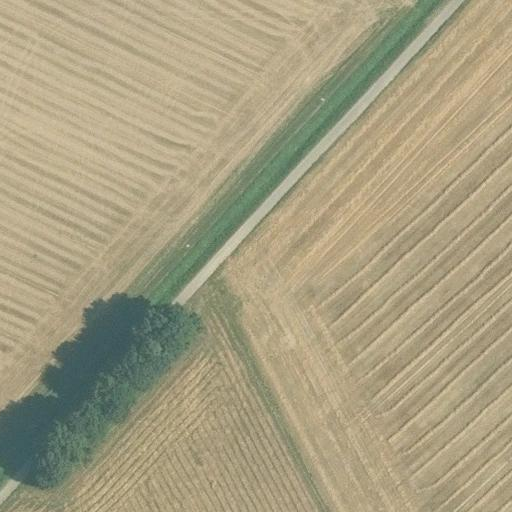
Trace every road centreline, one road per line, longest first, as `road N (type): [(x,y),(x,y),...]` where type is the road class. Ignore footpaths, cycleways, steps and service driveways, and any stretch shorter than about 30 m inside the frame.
road 1 (track): [(0,503),(460,0)]
road 2 (track): [(412,0),(0,454)]
